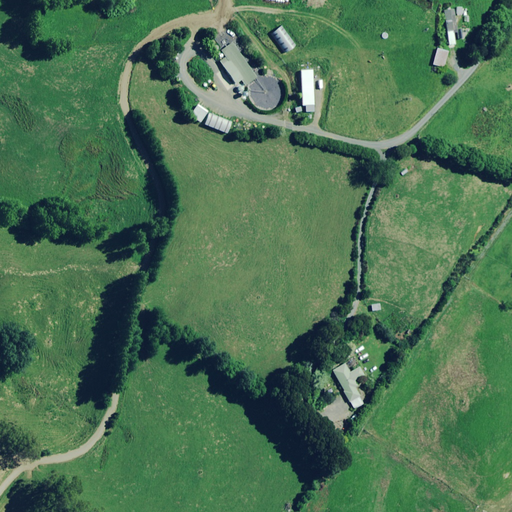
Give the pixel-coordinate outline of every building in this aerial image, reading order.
[(444,10),(447,34),(458,33),(455,9),(444,10)] [(295,45),(281,26),(270,34),(284,53),(295,45)] [(256,77),(233,43),(221,51),(225,57),(219,61),(235,84),(241,80),(244,85),(256,77)] [(447,51),(436,48),(432,64),(443,67),(447,51)] [(207,111),(197,105),(190,115),(200,122),(207,111)] [(231,122),(208,113),(204,124),(226,134),(231,122)] [(349,372),(344,364),(332,371),(343,391),(342,391),(353,409),(362,404),(358,396),(360,395),(352,381),(363,375),(359,367),(349,372)] [(355,412),(348,418),(352,422),(359,416),(355,412)] [(337,433),(335,424),(328,426),(329,434),(337,433)]
